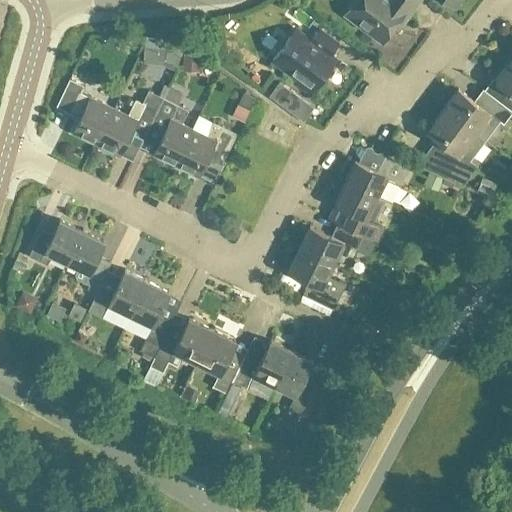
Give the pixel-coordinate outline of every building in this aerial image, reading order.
[(356,0),(345,15),(382,42),(399,21),(403,24),(420,0),(356,0)] [(442,0),(455,9),(462,0),(442,0)] [(310,96),(330,69),(336,60),(330,55),(338,44),(320,31),(312,42),(296,30),(273,62),(299,81),(296,85),(310,96)] [(239,63),(249,48),(228,35),(218,50),(239,63)] [(181,57),(167,50),(145,48),(143,63),(163,65),(175,70),(181,57)] [(511,61),(511,60),(496,80),(508,90),(499,102),(511,111),(511,61)] [(196,64),(190,77),(204,83),(210,69),(196,64)] [(336,86),(345,93),(359,75),(350,68),(336,86)] [(96,145),(114,110),(81,93),(84,87),(70,80),(57,107),(81,120),(74,134),(96,145)] [(511,114),(511,111),(499,102),(490,94),(480,107),(459,91),(444,110),(486,142),(500,122),(504,126),(511,114)] [(148,92),(142,104),(137,101),(128,117),(114,110),(96,145),(121,157),(131,136),(143,141),(150,127),(164,100),(148,92)] [(164,100),(150,127),(165,134),(154,156),(174,166),(192,131),(181,125),(188,111),(177,106),(164,100)] [(428,132),(450,148),(441,160),(469,180),(478,168),(471,163),(486,142),(444,110),(428,132)] [(223,163),(236,135),(214,124),(207,138),(192,131),(174,166),(199,178),(210,156),(223,163)] [(392,205),(401,185),(402,185),(410,169),(383,157),(376,172),(356,162),(346,182),(384,202),(392,205)] [(328,217),(339,223),(348,227),(364,235),(375,241),(382,226),(374,222),(384,202),(346,182),(328,217)] [(66,264),(82,232),(60,221),(53,236),(42,231),(28,258),(46,266),(51,256),(66,264)] [(348,227),(339,223),(332,237),(310,227),(300,248),(334,265),(339,254),(347,258),(352,248),(357,251),(364,235),(348,227)] [(97,291),(99,287),(110,265),(98,258),(106,243),(82,232),(66,264),(90,275),(85,286),(97,291)] [(328,277),(334,265),(300,248),(289,271),(310,281),(303,296),(334,310),(346,286),(328,277)] [(27,264),(16,260),(12,268),(24,273),(27,264)] [(102,320),(109,306),(130,316),(146,282),(126,272),(114,295),(99,287),(97,291),(87,313),(102,320)] [(146,282),(130,316),(152,327),(140,352),(154,358),(159,348),(160,348),(165,337),(172,323),(158,316),(169,294),(146,282)] [(174,353),(196,363),(211,332),(189,321),(178,343),(165,337),(160,348),(159,348),(154,358),(150,366),(163,373),(174,353)] [(225,394),(231,382),(236,373),(237,371),(225,366),(235,343),(211,332),(196,363),(219,375),(212,388),(225,394)] [(270,343),(261,362),(247,355),(238,373),(236,373),(231,382),(247,390),(254,377),(274,387),(290,353),(270,343)] [(324,388),(306,379),(313,364),(290,353),(274,387),(296,398),(291,409),(309,418),(324,388)]
